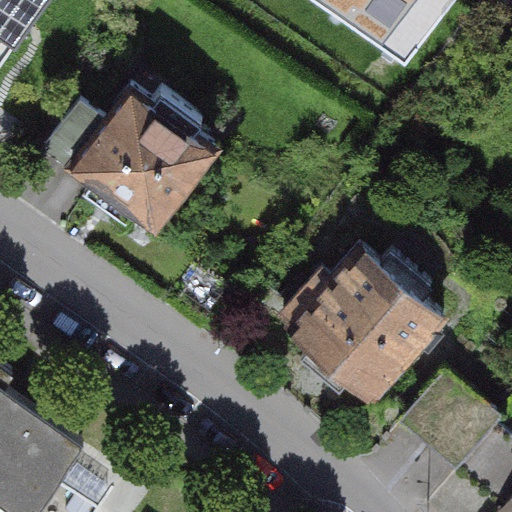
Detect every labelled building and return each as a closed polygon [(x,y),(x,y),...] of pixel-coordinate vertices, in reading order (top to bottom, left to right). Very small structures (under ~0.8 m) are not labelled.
[(0,0),(0,86),(14,93),(47,20),(0,0)] [(126,82),(70,158),(169,230),(224,154),(126,82)] [(378,406),(446,320),(360,252),(292,338),(378,406)] [(45,511),(94,440),(0,377),(0,511),(45,511)] [(511,511),(511,498),(502,511),(511,511)]
